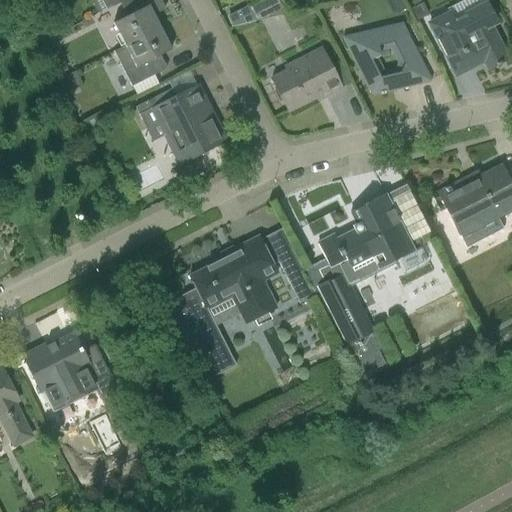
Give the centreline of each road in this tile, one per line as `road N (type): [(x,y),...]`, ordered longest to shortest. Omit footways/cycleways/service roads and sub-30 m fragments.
road 1 (residential): [(282,168),(0,311)]
road 2 (residential): [(511,107),(282,168)]
road 3 (residential): [(282,168),(194,0)]
